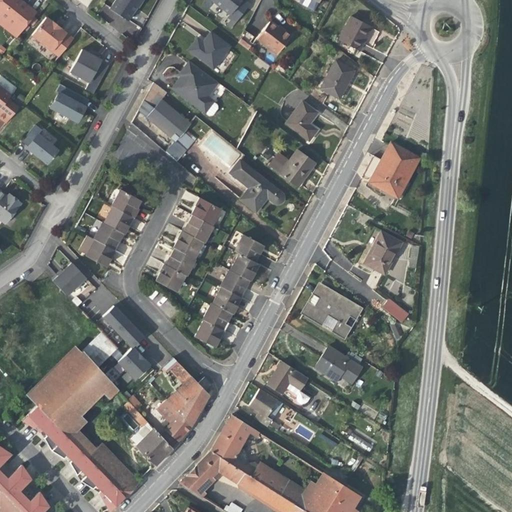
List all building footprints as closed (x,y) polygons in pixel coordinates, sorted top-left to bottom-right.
[(22,2),(19,0),(0,0),(0,14),(11,24),(7,29),(16,37),(36,13),(22,2)] [(115,0),(109,9),(119,15),(127,21),(136,7),(137,8),(141,0),(115,0)] [(231,18),(236,22),(250,4),(244,0),(213,0),(230,13),(228,16),(231,18)] [(11,24),(0,14),(0,23),(7,29),(11,24)] [(359,50),(363,43),(371,27),(368,25),(362,22),(351,16),(339,40),(359,50)] [(51,22),(45,17),(31,35),(58,56),(72,39),(60,29),(60,28),(57,25),(52,21),(51,22)] [(236,22),(231,18),(227,23),(232,27),(236,22)] [(271,23),(258,39),(277,55),(292,37),(284,30),(282,32),(277,28),(271,23)] [(375,39),(379,32),(371,27),(363,43),(373,48),(375,44),(373,43),(375,39)] [(249,51),(258,40),(244,30),(238,42),(249,51)] [(209,46),(203,41),(194,53),(219,72),(236,50),(217,35),(212,43),(209,46)] [(93,56),(81,49),(69,72),(88,82),(85,89),(92,93),(108,65),(100,61),(101,60),(93,56)] [(321,88),(336,96),(342,85),(344,81),(347,82),(353,70),(335,61),(321,88)] [(214,100),(224,86),(195,65),(185,78),(189,81),(187,83),(185,86),(184,84),(178,92),(211,116),(220,104),(214,100)] [(236,78),(243,81),(248,70),(241,67),(236,78)] [(153,82),(139,109),(175,139),(182,131),(184,129),(189,123),(161,99),(165,92),(153,82)] [(84,97),(59,84),(55,91),(58,93),(50,107),(76,122),(82,112),(85,107),(80,104),(84,97)] [(0,107),(7,99),(10,95),(0,86),(0,107)] [(89,99),(84,97),(80,104),(85,107),(89,99)] [(18,107),(7,99),(0,107),(0,118),(6,123),(18,107)] [(309,140),(317,129),(309,123),(313,118),(317,112),(302,101),(286,122),(309,140)] [(41,130),(35,124),(20,142),(33,153),(46,163),(57,150),(37,135),(41,130)] [(194,137),(184,129),(182,131),(193,140),(194,137)] [(193,140),(182,131),(175,139),(165,151),(175,160),(193,140)] [(228,165),(237,155),(208,131),(199,141),(228,165)] [(370,182),(397,196),(418,157),(390,142),(380,161),(370,182)] [(297,150),(290,159),(280,152),(270,165),(297,186),(307,174),(314,163),(297,150)] [(282,195),(281,193),(239,160),(232,169),(232,173),(249,187),(240,198),(255,211),(262,202),(267,197),(272,201),(274,202),(276,203),(278,203),(280,202),(281,201),(282,199),(283,198),(283,196),(282,195)] [(111,204),(112,205),(128,213),(133,206),(136,207),(140,199),(120,188),(111,204)] [(7,197),(0,191),(0,219),(4,223),(21,203),(12,196),(10,199),(7,197)] [(191,213),(192,214),(212,224),(220,208),(202,199),(198,206),(195,205),(191,213)] [(123,233),(128,225),(125,223),(129,214),(128,213),(112,205),(103,222),(122,232),(123,233)] [(213,225),(212,224),(192,214),(188,222),(191,223),(186,232),(202,241),(204,241),(213,225)] [(94,238),(95,238),(111,247),(115,239),(117,241),(122,232),(103,222),(102,221),(94,238)] [(194,257),(202,241),(186,232),(185,231),(180,240),(178,238),(173,247),(174,247),(194,257)] [(381,231),(374,244),(377,245),(374,249),(373,252),(371,251),(364,263),(384,273),(401,242),(381,231)] [(234,250),(238,252),(252,260),(256,251),(259,253),(261,250),(264,245),(242,233),(234,250)] [(106,265),(110,258),(107,256),(112,247),(111,247),(95,238),(86,255),(106,265)] [(413,246),(410,262),(417,263),(420,247),(413,246)] [(194,258),(194,257),(174,247),(170,256),(172,257),(168,265),(185,274),(186,275),(194,258)] [(256,262),(255,261),(252,260),(238,252),(229,269),(248,279),(250,280),(255,272),(252,270),(256,262)] [(72,263),(53,280),(67,294),(86,277),(72,263)] [(176,290),(185,274),(168,265),(167,265),(163,272),(160,271),(156,280),(176,290)] [(219,285),(220,285),(237,294),(242,286),(244,288),(245,285),(248,279),(229,269),(228,268),(219,285)] [(81,292),(85,297),(95,288),(88,279),(69,295),(73,299),(81,292)] [(232,313),(237,305),(234,303),(239,295),(237,294),(220,285),(211,302),(231,313),(232,313)] [(320,286),(315,295),(320,298),(317,302),(315,306),(310,303),(305,312),(323,323),(326,317),(337,323),(333,329),(343,335),(349,325),(345,323),(350,316),(353,318),(359,308),(320,286)] [(387,297),(381,305),(401,321),(407,313),(387,297)] [(201,318),(202,319),(219,328),(223,320),(226,321),(227,319),(231,313),(211,302),(210,302),(201,318)] [(132,350),(145,337),(115,305),(102,318),(132,350)] [(323,323),(333,329),(337,323),(326,317),(323,323)] [(214,346),(219,337),(216,336),(221,328),(219,328),(202,319),(193,335),(214,346)] [(95,398),(102,392),(111,382),(96,367),(117,348),(101,332),(81,352),(30,401),(35,406),(61,432),(79,414),(86,408),(89,411),(99,402),(95,398)] [(24,394),(30,401),(81,352),(74,345),(24,394)] [(135,381),(152,366),(134,346),(117,362),(135,381)] [(321,357),(315,366),(336,380),(340,375),(351,382),(361,367),(328,346),(321,357)] [(286,386),(297,394),(299,389),(308,377),(282,360),(276,370),(267,384),(281,393),(286,386)] [(173,374),(182,383),(185,386),(193,378),(177,362),(169,370),(173,374)] [(204,376),(197,383),(205,391),(212,384),(204,376)] [(193,378),(185,386),(179,392),(198,412),(208,394),(207,393),(205,391),(197,383),(193,378)] [(118,389),(111,382),(102,392),(109,398),(118,389)] [(190,426),(198,412),(179,392),(185,386),(182,383),(165,399),(190,426)] [(267,426),(268,424),(271,420),(282,402),(260,388),(253,398),(249,405),(258,411),(254,418),(267,426)] [(299,389),(297,394),(296,397),(297,400),(300,403),(304,402),(307,400),(310,396),(299,389)] [(190,426),(165,399),(156,408),(170,423),(160,435),(171,448),(179,440),(183,435),(181,434),(184,431),(185,432),(190,426)] [(136,400),(132,405),(135,408),(140,404),(136,400)] [(125,406),(144,426),(148,423),(135,408),(132,405),(129,402),(125,406)] [(61,432),(35,406),(26,415),(31,420),(29,422),(39,432),(41,430),(45,435),(42,438),(50,451),(62,459),(65,456),(70,461),(68,463),(76,475),(80,471),(85,476),(79,481),(91,489),(95,486),(99,491),(97,493),(105,506),(109,501),(114,506),(124,496),(68,439),(61,432)] [(86,421),(79,414),(61,432),(68,439),(77,430),(86,421)] [(231,463),(240,447),(252,427),(231,414),(220,433),(210,450),(231,463)] [(26,425),(39,432),(29,422),(31,420),(26,415),(20,421),(26,425)] [(271,420),(268,424),(277,430),(280,425),(271,420)] [(132,438),(136,443),(152,427),(148,423),(144,426),(132,438)] [(135,444),(156,464),(165,455),(171,448),(160,435),(152,427),(136,443),(135,444)] [(135,485),(97,446),(95,448),(77,430),(68,439),(124,496),(135,485)] [(348,438),(369,451),(373,445),(352,432),(348,438)] [(101,442),(97,446),(135,485),(139,481),(101,442)] [(2,449),(0,447),(0,491),(9,501),(20,511),(28,511),(37,504),(42,499),(37,492),(31,498),(26,493),(20,487),(15,481),(20,476),(14,470),(9,476),(4,470),(0,465),(0,463),(9,454),(2,449)] [(231,463),(244,472),(247,466),(243,464),(247,458),(245,449),(240,447),(231,463)] [(279,511),(306,511),(300,508),(244,472),(231,463),(210,450),(200,461),(179,482),(195,492),(211,476),(217,469),(219,470),(237,482),(239,485),(279,511)] [(260,461),(258,464),(308,496),(310,492),(260,461)] [(250,463),(247,466),(244,472),(300,508),(308,496),(258,464),(253,462),(250,463)] [(25,473),(20,465),(14,470),(20,476),(15,481),(20,487),(29,478),(25,473)] [(77,478),(79,481),(85,476),(80,471),(76,475),(77,478)] [(310,492),(308,496),(300,508),(306,511),(350,511),(353,508),(361,496),(323,472),(310,492)] [(215,480),(211,476),(195,492),(200,495),(203,497),(206,493),(204,491),(205,490),(213,482),(215,480)] [(0,511),(20,511),(9,501),(0,491),(0,511)] [(42,499),(37,504),(43,510),(47,506),(44,502),(42,499)] [(107,509),(108,511),(114,506),(109,501),(105,506),(107,509)] [(226,511),(240,511),(242,509),(232,502),(226,511)]
